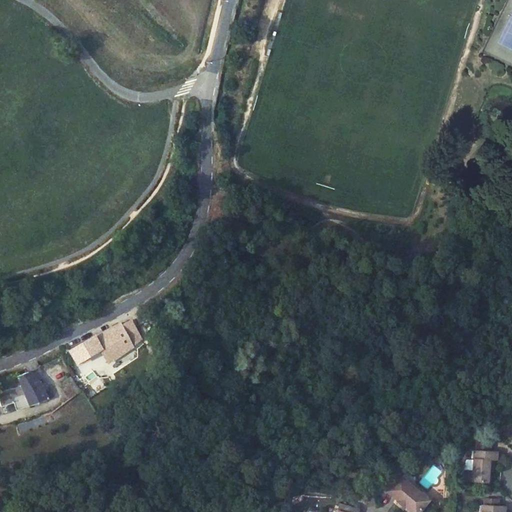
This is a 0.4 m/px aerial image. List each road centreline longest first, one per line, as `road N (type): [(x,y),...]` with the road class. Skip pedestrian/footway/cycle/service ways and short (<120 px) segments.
road 1 (residential): [(0,364),(137,302),(177,267),(206,221),(206,183)]
road 2 (residential): [(33,5),(114,94),(207,94)]
